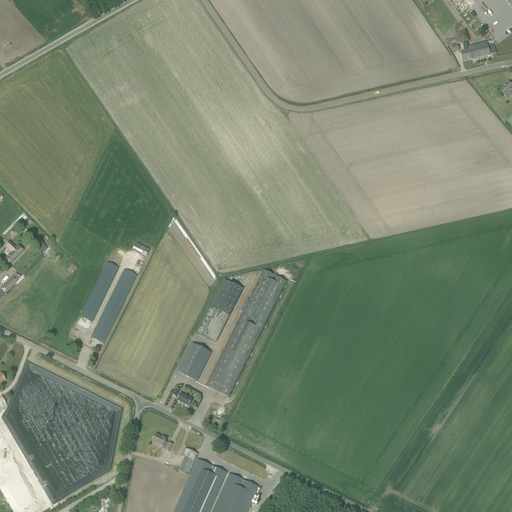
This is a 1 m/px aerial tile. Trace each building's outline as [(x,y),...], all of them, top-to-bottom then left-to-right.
[(468,50),(460,52),(461,57),(463,61),(496,53),(495,52),(494,48),(494,45),(491,45),(487,46),(486,42),(467,46),(468,50)] [(504,85),(505,85),(499,90),(505,97),(511,90),(511,85),(511,86),(508,82),(504,85)] [(41,250),(44,246),(38,240),(36,243),(38,245),(37,247),(41,250)] [(150,250),(146,248),(148,245),(138,240),(132,250),(146,257),(150,250)] [(7,257),(3,261),(9,266),(23,252),(17,246),(16,248),(9,242),(5,246),(11,252),(7,257)] [(107,263),(81,317),(92,322),(119,268),(107,263)] [(124,270),(91,338),(103,344),(137,276),(124,270)] [(243,314),(206,386),(228,397),(286,283),(264,271),(242,314),(243,314)] [(17,281),(16,281),(12,277),(1,289),(6,293),(17,281)] [(211,307),(198,334),(216,343),(229,316),(243,289),(225,280),(211,307)] [(192,344),(178,373),(196,382),(210,353),(192,344)] [(175,388),(172,395),(176,398),(180,390),(175,388)] [(180,394),(177,401),(189,407),(193,400),(180,394)] [(0,511),(54,511),(62,507),(18,431),(0,441),(0,511)] [(173,445),(169,443),(169,444),(165,442),(167,438),(163,436),(163,438),(156,435),(152,442),(157,444),(163,447),(163,446),(167,447),(166,451),(169,452),(171,449),(173,445)] [(195,461),(198,454),(185,448),(181,456),(185,458),(179,471),(189,476),(195,461)] [(184,488),(173,511),(209,511),(227,473),(197,460),(184,488)] [(247,511),(259,487),(229,474),(212,511),(247,511)]
